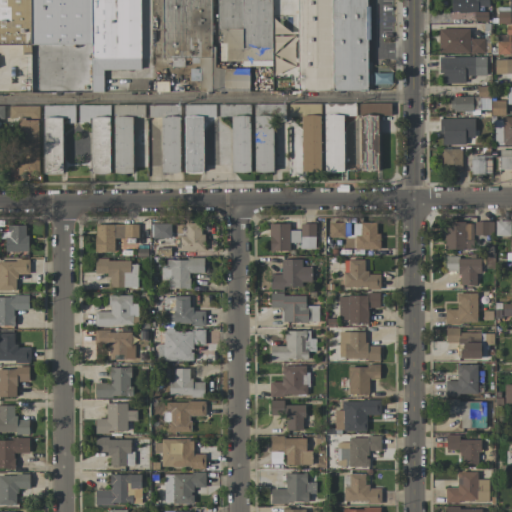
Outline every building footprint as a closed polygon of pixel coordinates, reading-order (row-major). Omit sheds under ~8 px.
[(0,92),(0,0),(139,0),(140,69),(102,69),(103,92),(0,92)] [(211,0),(212,68),(248,68),(248,91),(199,91),(198,63),(190,63),(190,57),(162,57),(161,0),(211,0)] [(270,0),(272,65),(241,66),(241,60),(225,61),(225,43),(217,43),(216,0),(270,0)] [(367,0),(368,90),(297,90),(297,33),(291,33),(290,0),(367,0)] [(452,11),(452,0),(489,0),(489,7),(479,6),(479,11),(452,11)] [(497,24),(509,23),(509,8),(497,8),(497,24)] [(511,54),(511,25),(505,25),(506,35),(496,35),(496,54),(511,54)] [(438,29),(439,54),(485,53),(484,38),(469,39),(469,29),(438,29)] [(486,56),(439,57),(440,84),(464,83),(464,76),(486,75),(486,56)] [(494,74),(511,74),(511,59),(494,59),(494,74)] [(473,111),(473,107),(491,107),(491,101),(474,101),(474,97),(452,97),(452,112),(473,111)] [(505,115),(505,101),(491,101),(491,116),(505,115)] [(379,171),(378,116),(390,116),(390,103),(358,104),(359,171),(379,171)] [(132,117),(144,117),(144,104),(113,105),(114,174),(133,173),(132,117)] [(202,117),(215,117),(215,104),(183,105),(185,173),(203,173),(202,117)] [(236,116),(235,104),(219,105),(219,117),(236,116)] [(320,104),(289,104),(289,115),(320,115),(320,104)] [(343,172),(342,104),(324,104),(324,173),(343,172)] [(62,121),(75,120),(74,105),(43,106),(44,174),(63,174),(62,121)] [(109,105),(78,106),(78,123),(91,123),(91,174),(110,174),(109,105)] [(39,177),(38,119),(39,119),(39,106),(9,106),(9,119),(18,119),(18,143),(11,143),(11,177),(39,177)] [(273,172),(272,115),(253,116),(255,173),(273,172)] [(181,173),(180,116),(162,116),(162,173),(181,173)] [(250,172),(250,116),(231,116),(232,173),(250,172)] [(321,116),(303,116),(302,172),(319,172),(321,116)] [(511,145),(511,117),(494,118),(495,146),(511,145)] [(441,119),(441,145),(465,145),(464,138),(474,137),(474,119),(441,119)] [(461,149),(442,149),(442,172),(462,171),(461,149)] [(500,170),(511,169),(511,150),(499,150),(500,170)] [(471,174),(484,174),(484,156),(470,156),(471,174)] [(510,236),(510,221),(496,221),(495,235),(510,236)] [(445,250),(473,249),(473,222),(444,223),(445,250)] [(474,222),(473,235),(492,235),(493,222),(474,222)] [(152,237),(171,238),(171,224),(152,223),(152,237)] [(203,223),(185,224),(186,236),(179,236),(179,251),(203,251),(203,223)] [(315,223),(300,224),(300,230),(289,231),(289,223),(269,224),(270,251),(289,251),(289,243),(300,243),(300,249),(315,249),(315,223)] [(349,236),(349,223),(330,223),(329,236),(349,236)] [(380,250),(380,233),(376,233),(376,223),(355,223),(355,249),(380,250)] [(95,224),(95,252),(114,253),(114,238),(138,238),(138,225),(95,224)] [(27,252),(27,225),(9,225),(9,238),(5,238),(5,252),(27,252)] [(446,272),(459,271),(460,286),(476,285),(476,274),(481,273),(480,257),(445,258),(446,272)] [(204,259),(166,259),(166,268),(161,268),(161,280),(168,280),(168,288),(189,288),(189,273),(204,273),(204,259)] [(29,274),(29,260),(0,260),(0,290),(16,290),(16,274),(29,274)] [(137,288),(137,261),(95,260),(94,273),(109,274),(109,287),(137,288)] [(302,260),(281,260),(281,275),(270,274),(269,288),(302,288),(302,282),(311,282),(311,267),(302,267),(302,260)] [(379,273),(364,273),(364,260),(344,260),(343,288),(379,288),(379,273)] [(445,310),(445,324),(477,323),(476,293),(456,293),(456,310),(445,310)] [(319,306),(305,306),(305,294),(270,295),(270,308),(282,308),(282,323),(319,322),(319,306)] [(131,295),(108,296),(108,312),(94,312),(94,327),(132,326),(132,316),(137,316),(137,304),(131,304),(131,295)] [(339,295),(339,323),(368,322),(367,308),(379,308),(379,295),(339,295)] [(28,310),(28,296),(0,296),(0,325),(14,326),(14,310),(28,310)] [(204,325),(205,310),(189,310),(189,297),(165,296),(165,324),(204,325)] [(192,360),(192,345),(204,345),(204,330),(173,331),(173,328),(164,328),(164,344),(157,344),(157,361),(192,360)] [(461,358),(481,358),(480,332),(459,332),(459,328),(445,328),(445,343),(460,343),(461,358)] [(271,346),(271,361),(308,360),(308,352),(316,352),(316,338),(309,338),(309,331),(284,331),(285,346),(271,346)] [(132,332),(94,332),(94,345),(109,345),(109,360),(132,360),(132,332)] [(379,360),(379,346),(365,346),(365,332),(339,332),(339,359),(379,360)] [(0,361),(30,362),(30,347),(14,347),(14,334),(0,333),(0,361)] [(445,381),(445,396),(477,395),(476,364),(456,365),(456,380),(445,381)] [(269,382),(269,396),(308,395),(308,375),(304,375),(304,366),(282,366),(282,382),(269,382)] [(379,366),(348,366),(348,394),(368,394),(368,380),(379,380),(379,366)] [(130,367),(109,368),(109,383),(95,383),(95,397),(131,397),(130,367)] [(0,368),(0,396),(16,397),(16,382),(28,382),(28,368),(0,368)] [(204,396),(204,382),(190,382),(190,368),(169,369),(169,397),(204,396)] [(485,400),(446,401),(447,415),(460,414),(460,429),(485,428),(485,400)] [(303,405),(283,405),(283,401),(270,401),(270,415),(286,415),(286,430),(303,430),(303,405)] [(380,401),(341,401),(341,410),(334,410),(335,431),(366,431),(366,415),(380,415),(380,401)] [(190,432),(190,416),(205,416),(205,402),(165,402),(165,422),(168,422),(168,432),(190,432)] [(95,433),(127,432),(127,421),(136,421),(136,410),(127,411),(127,403),(106,404),(106,418),(95,418),(95,433)] [(0,433),(28,434),(29,420),(15,419),(15,407),(0,406),(0,433)] [(479,440),(458,439),(458,435),(446,435),(446,450),(461,451),(460,464),(478,465),(479,440)] [(368,466),(368,451),(380,451),(380,436),(348,437),(348,443),(336,443),(337,467),(368,466)] [(29,439),(0,438),(0,468),(14,469),(14,453),(29,453),(29,439)] [(132,438),(95,439),(95,452),(109,451),(109,466),(132,466),(132,438)] [(305,438),(270,438),(271,451),(285,451),(285,465),(312,465),(312,451),(305,451),(305,438)] [(161,467),(204,468),(204,454),(193,454),(193,441),(155,440),(154,453),(161,453),(161,467)] [(488,479),(477,479),(477,472),(457,472),(457,487),(445,488),(445,503),(488,502),(488,479)] [(205,473),(164,474),(164,504),(193,503),(192,488),(205,487),(205,473)] [(285,474),(286,489),(270,489),(271,503),(308,503),(308,494),(316,494),(315,482),(306,482),(306,473),(285,474)] [(140,474),(109,475),(110,490),(95,490),(95,505),(132,504),(132,499),(141,498),(140,474)] [(380,488),(365,488),(365,474),(349,474),(350,487),(343,487),(344,503),(381,502),(380,488)] [(0,504),(17,505),(16,489),(29,488),(29,475),(0,475),(0,504)]
